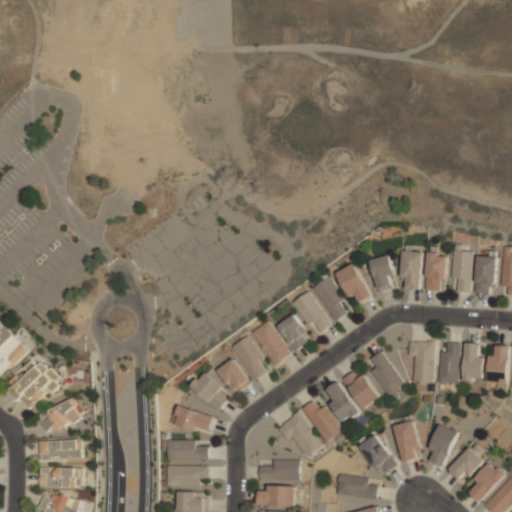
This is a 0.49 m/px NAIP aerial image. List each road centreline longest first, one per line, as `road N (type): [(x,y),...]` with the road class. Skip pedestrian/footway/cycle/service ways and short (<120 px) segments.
road 1 (residential): [(511,317),(408,309),(390,315),(243,429),(234,511)]
road 2 (tertiary): [(142,511),(138,316),(130,305),(110,304)]
road 3 (tertiary): [(110,304),(99,318),(108,511)]
